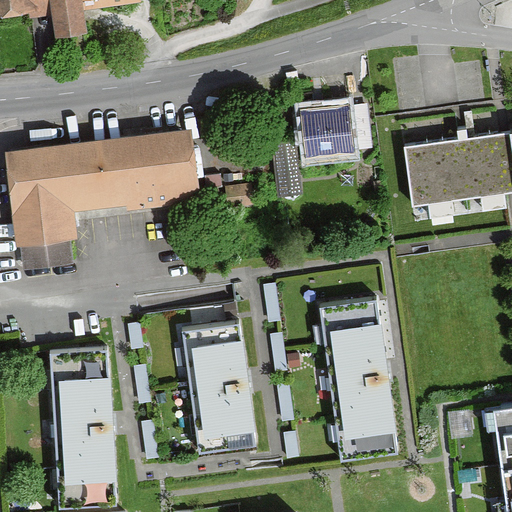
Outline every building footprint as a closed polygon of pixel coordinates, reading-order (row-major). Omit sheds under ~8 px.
[(151,0),(0,0),(0,23),(63,14),(67,38),(100,33),(97,9),(152,1),(151,0)] [(355,109),(311,116),(318,162),(362,156),(355,109)] [(511,192),(511,131),(399,147),(407,207),(511,192)] [(202,134),(15,156),(26,251),(87,243),(84,215),(210,200),(202,134)] [(299,146),(276,149),(281,199),(304,196),(299,146)] [(255,190),(232,192),(234,211),(257,208),(255,190)] [(263,284),(268,322),(281,320),(275,282),(263,284)] [(375,296),(318,303),(338,458),(396,450),(375,296)] [(237,317),(178,325),(196,448),(255,439),(237,317)] [(128,323),(131,350),(144,348),(140,322),(128,323)] [(270,333),(275,371),(287,369),(282,332),(270,333)] [(107,345),(49,349),(58,505),(116,502),(107,345)] [(134,365),(139,403),(152,401),(146,363),(134,365)] [(277,384),(282,420),(294,419),(289,382),(277,384)] [(510,511),(511,409),(493,412),(507,511),(510,511)] [(142,420),(147,458),(160,457),(154,418),(142,420)] [(284,432),(287,458),(300,456),(296,431),(284,432)]
